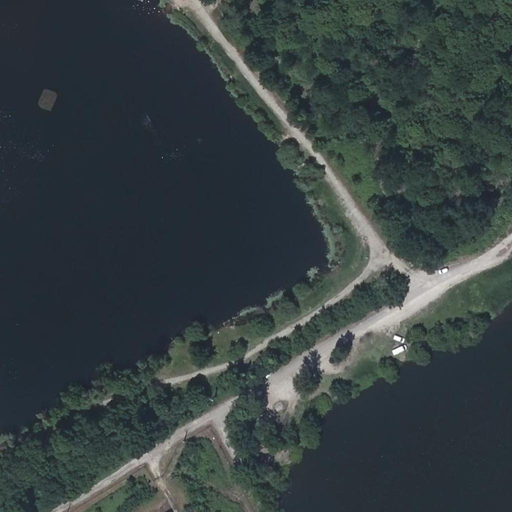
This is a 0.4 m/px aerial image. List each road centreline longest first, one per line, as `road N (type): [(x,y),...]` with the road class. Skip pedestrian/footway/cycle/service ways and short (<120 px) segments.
road 1 (track): [(51,511),(403,312),(511,239)]
road 2 (track): [(0,444),(15,445),(282,337),(386,256)]
road 3 (track): [(435,290),(386,256),(197,0)]
